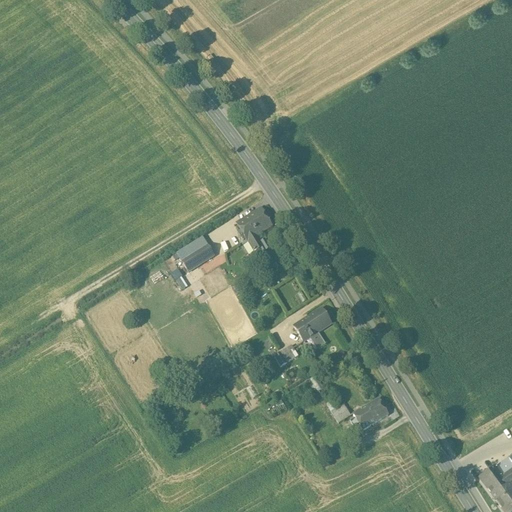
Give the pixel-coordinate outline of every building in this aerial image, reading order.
[(261,210),(236,225),(254,254),(260,250),(262,254),(266,252),(267,245),(265,242),(265,241),(261,243),(257,237),(272,228),(261,210)] [(207,246),(197,252),(205,264),(214,258),(207,246)] [(197,252),(181,262),(188,274),(205,264),(197,252)] [(321,310),(294,328),(303,344),(310,340),(317,351),(325,346),(318,334),(331,326),(321,310)] [(291,347),(281,354),(287,364),(298,357),(291,347)] [(281,354),(275,358),(281,368),(287,364),(281,354)] [(324,390),(316,377),(310,380),(318,394),(319,394),(319,393),(324,390)] [(332,403),(324,390),(319,393),(319,394),(326,406),(332,403)] [(379,400),(353,416),(362,432),(389,417),(379,400)] [(281,402),(265,411),(271,420),(286,411),(281,402)] [(337,410),(332,403),(326,406),(331,413),(337,410)] [(337,410),(331,413),(338,425),(351,418),(343,406),(337,410)] [(511,471),(503,478),(496,468),(480,480),(479,480),(492,498),(502,511),(511,511),(511,490),(509,487),(511,484),(511,471)]
